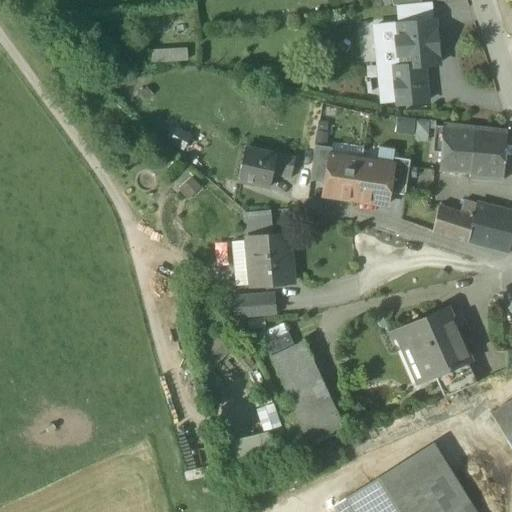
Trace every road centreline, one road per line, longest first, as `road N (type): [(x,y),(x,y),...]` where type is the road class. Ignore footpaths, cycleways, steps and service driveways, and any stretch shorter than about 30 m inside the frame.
road 1 (track): [(0,31),(124,204),(181,423)]
road 2 (residential): [(511,266),(389,222),(305,213)]
